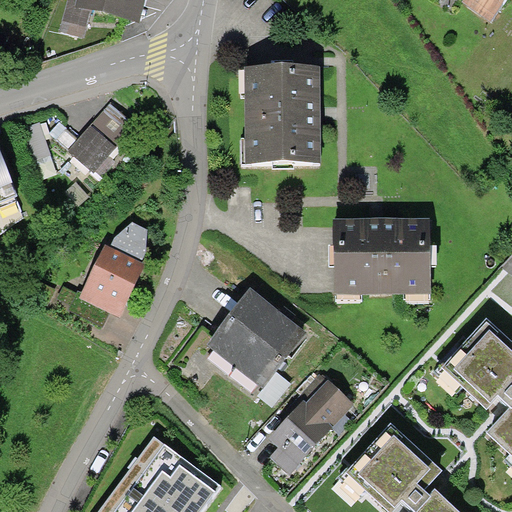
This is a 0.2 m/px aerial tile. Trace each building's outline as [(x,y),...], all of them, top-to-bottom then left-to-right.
[(82,0),(82,5),(128,17),(132,0),(82,0)] [(461,0),(458,5),(489,27),(508,0),(461,0)] [(317,73),(241,73),(241,170),(317,170),(317,73)] [(132,127),(113,111),(74,157),(93,173),(132,127)] [(37,125),(19,131),(29,164),(52,157),(43,130),(39,131),(37,125)] [(0,207),(16,202),(0,160),(0,207)] [(432,221),(331,220),(330,298),(431,299),(432,221)] [(107,248),(102,245),(79,294),(74,292),(63,314),(99,330),(106,315),(117,321),(143,266),(136,263),(142,250),(143,231),(129,225),(113,239),(107,248)] [(207,347),(236,369),(279,313),(250,291),(207,347)] [(306,335),(279,313),(236,369),(262,390),(257,397),(273,409),(293,385),(278,373),(306,335)] [(511,344),(484,322),(437,378),(484,417),(496,403),(508,413),(511,408),(511,344)] [(354,406),(327,381),(305,405),(302,403),(268,441),(277,448),(268,458),(290,477),(354,406)] [(511,408),(508,413),(486,439),(508,458),(503,463),(511,470),(511,408)] [(446,475),(387,426),(340,482),(376,511),(394,511),(399,507),(405,511),(414,511),(429,495),(446,475)] [(202,511),(220,489),(153,440),(99,511),(202,511)] [(450,511),(429,495),(414,511),(450,511)]
